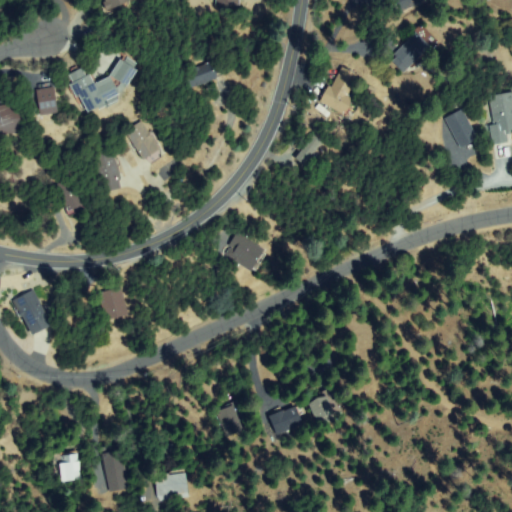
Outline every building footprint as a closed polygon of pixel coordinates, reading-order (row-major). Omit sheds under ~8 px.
[(130,0),(108,9),(104,0),(130,0)] [(426,0),(404,11),(398,0),(426,0)] [(422,26),(437,46),(403,70),(393,55),(409,44),(405,38),(422,26)] [(125,57),(136,65),(133,70),(136,72),(126,85),(121,82),(116,89),(118,93),(116,94),(118,100),(109,105),(106,99),(104,100),(105,103),(89,111),(80,92),(76,94),(72,84),(75,82),(72,75),(83,69),(86,77),(90,75),(95,85),(111,78),(113,75),(111,75),(121,61),(122,62),(125,57)] [(186,74),(218,61),(223,75),(191,88),(186,74)] [(355,81),(346,94),(353,99),(342,114),(322,100),(342,71),(355,81)] [(43,115),(38,90),(54,87),(58,112),(43,115)] [(490,95),(511,93),(511,129),(505,130),(507,143),(495,144),(490,95)] [(0,134),(0,107),(19,107),(19,134),(0,134)] [(461,147),(446,118),(461,111),(476,140),(461,147)] [(164,153),(151,163),(127,133),(141,123),(164,153)] [(296,155),(313,134),(324,142),(307,163),(296,155)] [(94,153),(111,149),(121,187),(105,192),(94,153)] [(58,185),(74,179),(86,209),(70,215),(58,185)] [(238,236),(266,250),(255,272),(227,258),(238,236)] [(101,292),(121,287),(127,314),(108,319),(101,292)] [(35,334),(15,302),(32,291),(52,323),(35,334)] [(312,403),(327,397),(334,418),(319,424),(312,403)] [(237,403),(244,431),(226,436),(220,408),(237,403)] [(271,417),(296,407),(302,424),(277,434),(271,417)] [(129,487),(110,490),(102,449),(118,446),(120,456),(123,455),(129,487)] [(64,481),(59,456),(76,453),(81,478),(64,481)] [(174,497),(162,501),(155,478),(183,471),(190,499),(176,503),(174,497)]
